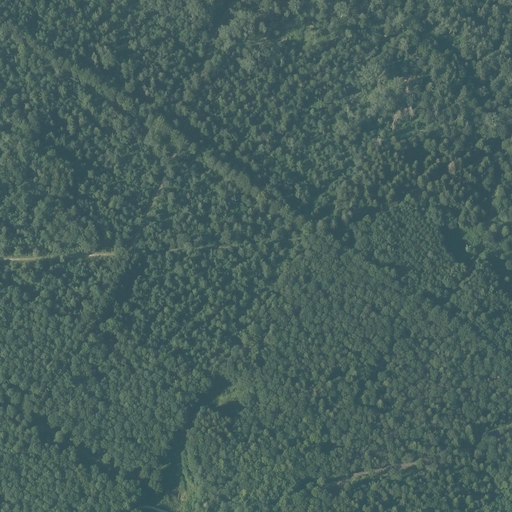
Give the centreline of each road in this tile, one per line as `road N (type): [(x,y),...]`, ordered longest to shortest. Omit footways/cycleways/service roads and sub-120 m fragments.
road 1 (track): [(0,260),(326,235),(484,161),(511,138)]
road 2 (track): [(0,456),(127,254),(233,0)]
road 3 (track): [(280,511),(347,429),(376,367),(446,301),(474,261),(489,219),(493,155)]
road 4 (track): [(178,447),(187,487),(195,487),(355,474),(472,450),(511,433)]
road 5 (track): [(394,0),(499,150)]
road 6 (track): [(507,477),(489,389),(511,362)]
